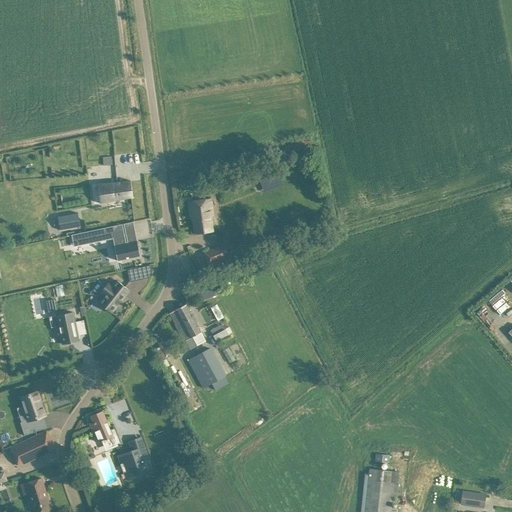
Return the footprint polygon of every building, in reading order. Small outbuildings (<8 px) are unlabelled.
[(132,197),(130,182),(130,181),(97,183),(98,184),(100,184),(103,202),(101,202),(101,203),(100,203),(133,198),(132,197),(132,196),(132,197)] [(192,213),(195,234),(213,232),(210,210),(213,210),(211,198),(188,201),(189,213),(192,213)] [(78,213),(58,217),(61,230),(60,230),(80,226),(78,213)] [(137,248),(135,240),(126,243),(123,233),(124,233),(122,224),(71,234),(74,246),(113,238),(117,261),(140,256),(138,248),(137,248)] [(204,253),(209,266),(229,258),(224,245),(204,253)] [(99,303),(111,313),(129,290),(117,280),(113,285),(108,282),(108,283),(101,293),(100,292),(100,293),(104,296),(99,303)] [(194,291),(198,303),(218,296),(214,284),(194,291)] [(210,307),(216,320),(223,317),(217,303),(210,307)] [(169,313),(175,324),(192,314),(186,304),(169,313)] [(476,313),(483,321),(486,318),(480,310),(476,313)] [(56,326),(58,335),(60,334),(62,344),(79,340),(78,335),(86,334),(84,320),(75,322),(73,312),(56,316),(58,326),(56,326)] [(180,343),(202,332),(192,314),(175,324),(174,324),(182,338),(178,339),(180,343)] [(213,335),(212,336),(215,341),(227,335),(224,329),(213,335)] [(202,332),(180,343),(185,352),(207,341),(202,332)] [(159,346),(154,350),(164,368),(170,365),(159,346)] [(189,355),(205,394),(226,385),(211,346),(189,355)] [(21,422),(20,422),(24,435),(36,432),(32,419),(43,415),(45,415),(38,392),(21,397),(23,405),(28,420),(21,422)] [(178,407),(170,410),(174,420),(182,416),(178,407)] [(102,442),(104,441),(107,448),(114,445),(120,442),(114,428),(110,430),(102,411),(91,416),(94,425),(91,426),(98,442),(102,441),(102,442)] [(10,448),(16,461),(19,466),(55,449),(47,431),(10,448)] [(132,450),(121,454),(130,478),(153,470),(144,446),(132,450)] [(25,483),(34,511),(45,511),(51,510),(42,478),(25,483)] [(374,511),(374,483),(362,483),(362,511),(374,511)] [(461,504),(483,507),(485,494),(463,491),(461,504)]
